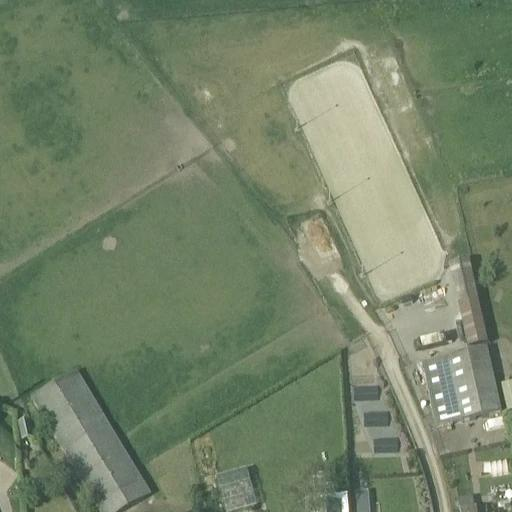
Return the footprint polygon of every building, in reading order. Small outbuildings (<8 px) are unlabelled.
[(448,267),(466,349),(486,345),(468,262),(448,267)] [(501,416),(494,387),(486,350),(422,364),(436,430),(501,416)] [(98,511),(125,511),(149,498),(75,375),(31,401),(98,511)] [(29,422),(17,424),(21,442),(33,440),(29,422)] [(215,476),(217,489),(247,484),(245,471),(215,476)] [(310,504),(310,511),(354,511),(354,502),(310,504)]
